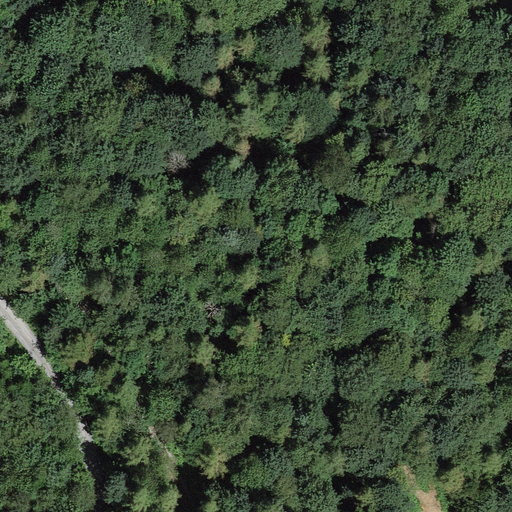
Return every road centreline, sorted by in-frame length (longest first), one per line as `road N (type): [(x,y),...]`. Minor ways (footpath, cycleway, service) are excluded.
road 1 (track): [(0,190),(171,186),(314,217),(417,252),(511,247)]
road 2 (track): [(193,511),(104,328),(0,231)]
road 3 (track): [(94,511),(80,424),(0,308)]
